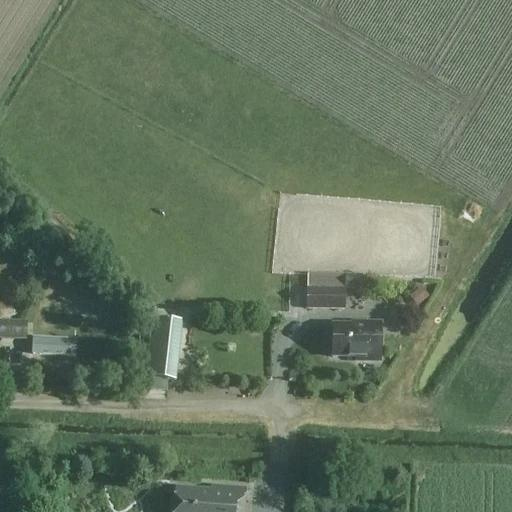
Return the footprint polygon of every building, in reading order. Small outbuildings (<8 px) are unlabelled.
[(362,276),(310,274),(309,311),(346,312),(346,290),(362,290),(362,276)] [(431,300),(421,288),(409,297),(418,309),(431,300)] [(177,314),(157,311),(156,321),(152,320),(146,379),(172,382),(178,323),(176,323),(177,314)] [(25,322),(0,321),(0,340),(24,341),(25,322)] [(382,327),(331,326),(331,358),(381,359),(382,327)] [(34,338),(33,355),(77,357),(78,341),(34,338)] [(151,389),(151,402),(171,402),(171,390),(151,389)] [(242,511),(244,488),(212,486),(211,492),(176,490),(174,511),(242,511)]
